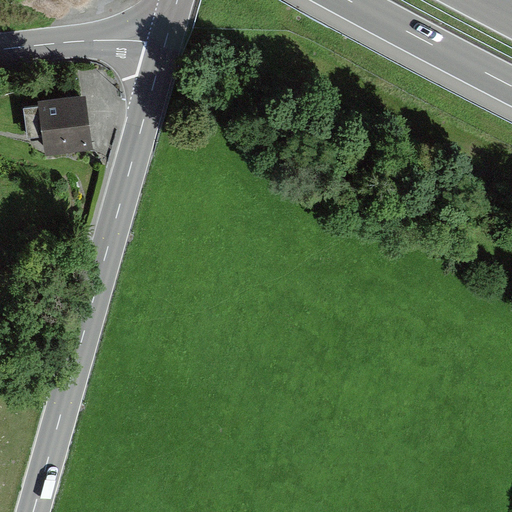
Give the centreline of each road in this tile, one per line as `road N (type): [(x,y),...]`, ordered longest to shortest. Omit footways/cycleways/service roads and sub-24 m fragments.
road 1 (secondary): [(165,45),(36,511)]
road 2 (motorway): [(346,0),(511,86)]
road 3 (tertiary): [(0,49),(89,40),(165,45)]
